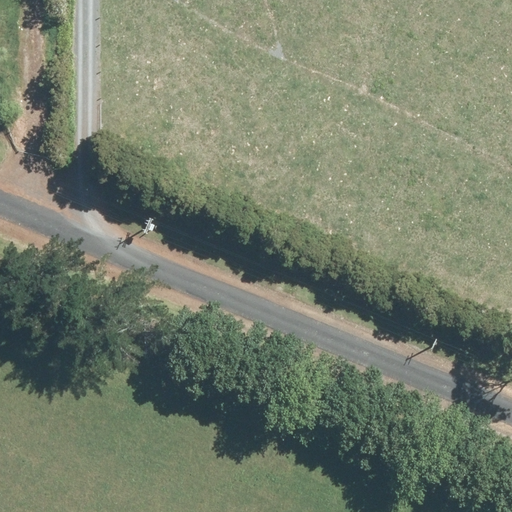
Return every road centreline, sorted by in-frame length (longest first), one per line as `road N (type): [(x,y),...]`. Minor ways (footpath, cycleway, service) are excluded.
road 1 (unclassified): [(0,184),(511,391)]
road 2 (track): [(84,218),(82,0)]
